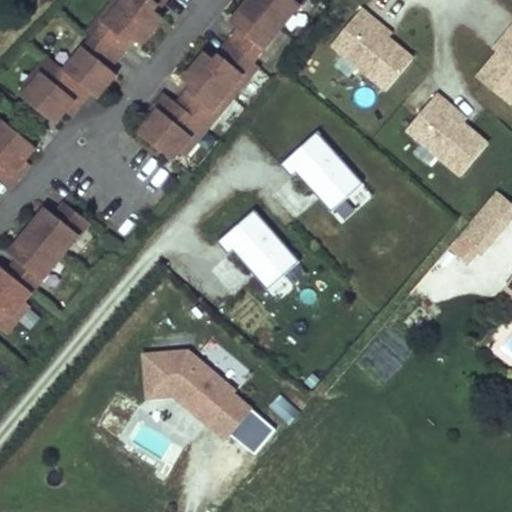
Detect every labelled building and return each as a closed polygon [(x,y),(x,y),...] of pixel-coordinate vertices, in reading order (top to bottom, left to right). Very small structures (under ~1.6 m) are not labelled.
[(22,84),(15,92),(47,120),(58,108),(67,97),(72,101),(82,88),(91,95),(106,78),(98,71),(103,65),(125,41),(124,39),(127,36),(136,44),(160,17),(151,9),(154,5),(156,7),(161,0),(110,0),(95,17),(100,21),(90,33),(59,67),(41,52),(30,65),(35,69),(22,84)] [(149,122),(139,134),(171,161),(179,153),(191,138),(196,142),(207,128),(202,125),(211,113),(216,117),(232,98),(248,79),(243,75),(253,63),(282,28),(305,0),(250,0),(249,1),(235,19),(243,25),(238,31),(228,42),(217,56),(219,57),(216,61),(206,53),(195,67),(183,81),(193,89),(190,92),(188,91),(177,104),(164,94),(154,107),(158,111),(149,122)] [(392,44),(376,30),(380,25),(364,12),(334,48),(388,94),(415,63),(392,44)] [(90,33),(100,21),(95,17),(85,29),(90,33)] [(238,31),(243,25),(235,19),(230,24),(238,31)] [(396,39),(380,25),(376,30),(392,44),(396,39)] [(511,36),(499,53),(478,77),(510,104),(511,100),(511,27),(508,32),(511,35),(511,36)] [(499,53),(511,36),(511,35),(508,32),(494,49),(499,53)] [(258,67),(253,63),(243,75),(248,79),(258,67)] [(22,84),(35,69),(30,65),(17,80),(22,84)] [(106,78),(111,72),(103,65),(98,71),(106,78)] [(451,106),(438,95),(408,131),(462,176),(489,145),(464,125),(447,111),(451,106)] [(62,111),(72,101),(67,97),(58,108),(62,111)] [(468,120),(451,106),(447,111),(464,125),(468,120)] [(149,122),(158,111),(154,107),(145,118),(149,122)] [(207,128),(216,117),(211,113),(202,125),(207,128)] [(0,180),(11,189),(22,176),(17,172),(36,148),(4,122),(0,126),(0,180)] [(332,213),(364,184),(317,133),(282,166),(293,178),(297,174),(332,213)] [(183,157),(196,142),(191,138),(179,153),(183,157)] [(511,222),(511,200),(499,189),(461,235),(485,255),(511,222)] [(0,329),(6,335),(7,334),(17,321),(13,318),(90,224),(65,203),(55,216),(50,221),(42,215),(14,250),(22,256),(17,262),(7,273),(0,268),(0,329)] [(55,216),(47,209),(42,215),(50,221),(55,216)] [(269,291),(301,263),(256,211),(219,244),(230,256),(234,252),(269,291)] [(17,262),(22,256),(14,250),(9,256),(17,262)] [(237,396),(190,355),(146,359),(149,401),(176,400),(183,399),(210,423),(207,427),(227,445),(253,415),(234,399),(237,396)] [(210,423),(183,399),(176,400),(207,427),(210,423)]
